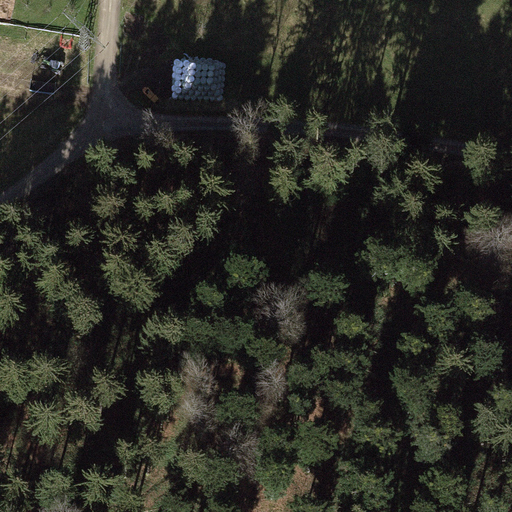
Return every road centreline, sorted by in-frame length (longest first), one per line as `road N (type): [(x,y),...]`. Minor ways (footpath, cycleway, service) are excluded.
road 1 (track): [(511,157),(283,125),(106,128),(0,205)]
road 2 (track): [(106,128),(109,0)]
